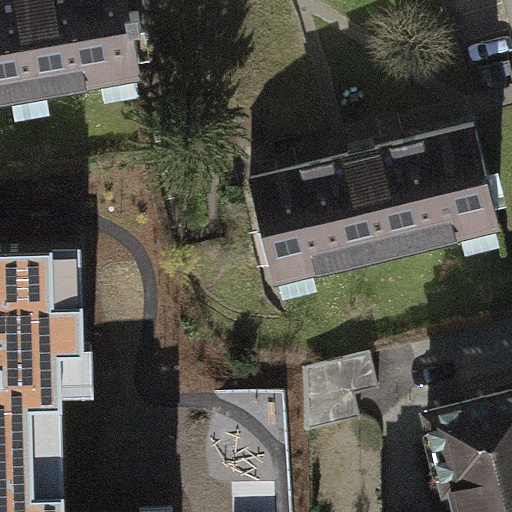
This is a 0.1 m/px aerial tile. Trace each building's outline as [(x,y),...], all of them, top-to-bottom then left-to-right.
[(0,0),(0,95),(132,72),(125,28),(133,26),(130,9),(121,10),(119,0),(0,0)] [(243,176),(268,275),(490,221),(465,122),(243,176)] [(84,237),(0,238),(0,511),(12,511),(12,490),(66,489),(63,347),(86,346),(84,237)] [(373,350),(305,368),(306,428),(359,414),(353,394),(382,386),(373,350)] [(511,511),(511,389),(424,411),(442,484),(449,482),(456,511),(511,511)] [(0,511),(66,511),(66,489),(12,490),(12,511),(0,511)]
